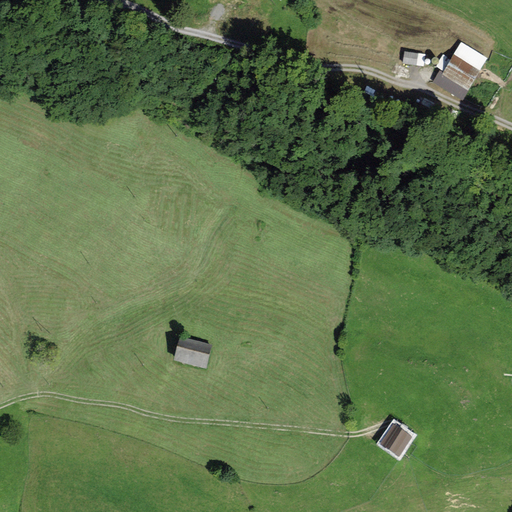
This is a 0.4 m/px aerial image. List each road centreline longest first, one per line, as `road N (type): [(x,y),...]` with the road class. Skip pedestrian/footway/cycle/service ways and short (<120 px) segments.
road 1 (track): [(103,0),(244,47),(365,70),(511,127)]
road 2 (track): [(0,404),(38,392),(184,419),(351,432),(394,420)]
